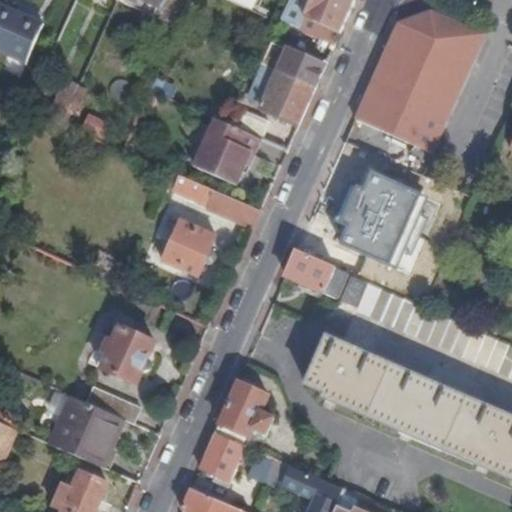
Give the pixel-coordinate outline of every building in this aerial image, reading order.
[(293,0),(284,22),(337,46),(343,34),(356,3),(354,0),(293,0)] [(0,53),(37,65),(51,20),(0,3),(0,53)] [(436,155),(489,37),(430,10),(402,21),(375,81),(358,119),(436,155)] [(317,92),(327,69),(291,54),(281,76),(317,92)] [(306,117),(317,92),(281,76),(267,71),(262,85),(274,91),(265,111),(301,127),(306,117)] [(59,103),(78,109),(85,88),(67,82),(59,103)] [(174,90),(156,82),(152,92),(159,96),(170,101),(174,90)] [(152,92),(146,104),(154,108),(159,96),(152,92)] [(259,140),(267,143),(273,126),(238,111),(231,128),(259,140)] [(63,126),(66,120),(59,117),(57,124),(63,126)] [(71,123),(66,120),(63,126),(69,129),(71,123)] [(259,140),(231,128),(218,121),(196,170),(238,188),(259,140)] [(225,216),(256,229),(262,214),(170,174),(166,184),(178,189),(176,194),(204,206),(205,204),(226,213),(225,216)] [(385,219),(393,202),(355,186),(335,232),(365,244),(378,217),(385,219)] [(200,280),(218,239),(183,224),(165,265),(200,280)] [(338,246),(308,233),(299,254),(329,267),(338,246)] [(439,285),(456,245),(441,239),(423,278),(439,285)] [(329,267),(299,254),(288,278),(339,301),(349,277),(329,267)] [(369,285),(354,278),(344,302),(360,308),(369,285)] [(511,377),(511,346),(487,336),(427,310),(420,307),(371,286),(361,312),(511,377)] [(427,310),(430,303),(424,300),(420,307),(427,310)] [(139,388),(157,346),(118,329),(99,370),(139,388)] [(511,419),(329,340),(309,388),(511,476),(511,419)] [(271,399),(240,385),(217,436),(249,450),(254,453),(258,443),(253,440),(257,431),(269,437),(276,421),(264,415),(271,399)] [(89,406),(123,421),(129,406),(96,391),(89,406)] [(54,444),(105,467),(125,422),(123,421),(89,406),(74,399),(54,444)] [(249,450),(217,436),(210,452),(202,470),(218,477),(216,484),(230,490),(249,450)] [(0,438),(0,481),(6,466),(5,466),(14,444),(0,438)] [(277,462),(262,456),(251,479),(266,487),(277,462)] [(346,492),(294,469),(286,488),(319,503),(314,511),(337,511),(339,508),(346,492)] [(98,511),(109,487),(83,475),(66,511),(98,511)] [(241,511),(193,490),(185,510),(188,511),(241,511)]
